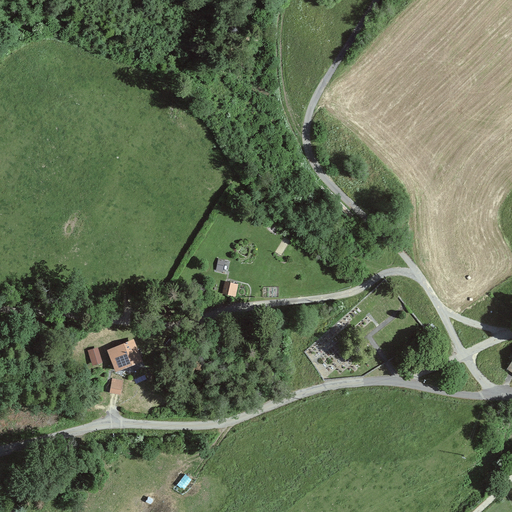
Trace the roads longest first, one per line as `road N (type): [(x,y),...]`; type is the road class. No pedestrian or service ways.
road 1 (unclassified): [(511,394),(354,382),(217,423),(102,425),(0,451)]
road 2 (track): [(491,393),(402,249),(315,167),(305,135)]
road 3 (track): [(305,135),(316,95),(375,0)]
road 4 (track): [(284,0),(277,52),(283,96),(305,135)]
